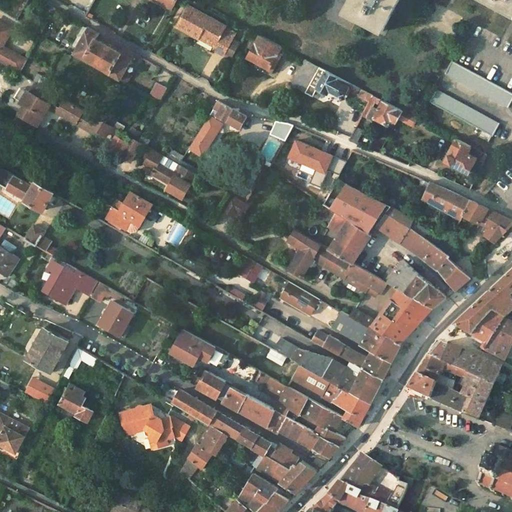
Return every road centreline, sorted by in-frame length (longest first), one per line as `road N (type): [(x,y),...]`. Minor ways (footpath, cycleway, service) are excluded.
road 1 (residential): [(48,0),(221,97),(511,212)]
road 2 (residential): [(334,469),(0,288)]
road 3 (residential): [(334,469),(369,432),(432,330),(511,258)]
